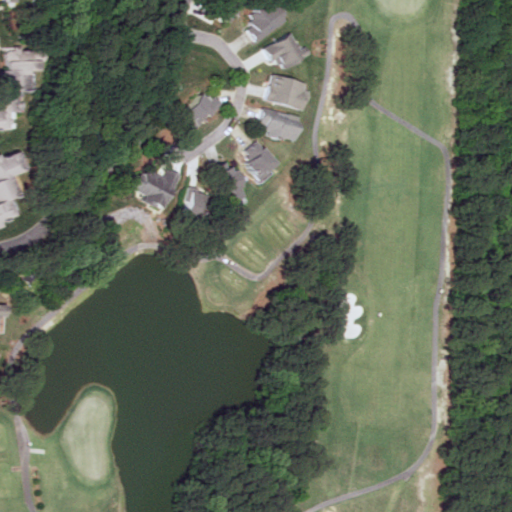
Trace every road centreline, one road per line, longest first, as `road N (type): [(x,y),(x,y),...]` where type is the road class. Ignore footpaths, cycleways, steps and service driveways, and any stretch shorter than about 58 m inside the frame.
road 1 (residential): [(181,0),(165,91),(138,136),(47,226),(0,247)]
road 2 (residential): [(174,31),(223,43),(244,80),(229,120),(190,153)]
